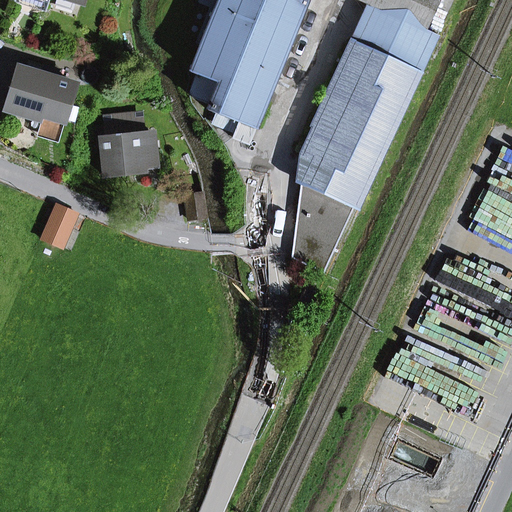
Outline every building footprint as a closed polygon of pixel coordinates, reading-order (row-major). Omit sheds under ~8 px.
[(6,0),(46,12),(49,0),(6,0)] [(56,0),(55,6),(73,11),(76,2),(71,0),(56,0)] [(219,0),(219,1),(201,46),(190,72),(196,75),(190,91),(193,97),(210,104),(207,110),(216,114),(256,129),(307,0),(219,0)] [(210,8),(196,44),(201,46),(219,1),(216,0),(199,0),(198,3),(210,8)] [(360,0),(367,3),(424,29),(438,0),(360,0)] [(367,3),(350,40),(422,72),(439,36),(424,29),(367,3)] [(353,208),(358,211),(422,72),(350,40),(310,127),(312,127),(299,155),(311,160),(300,184),(301,185),(292,258),(323,272),(353,208)] [(76,85),(18,68),(6,109),(42,120),(43,115),(65,122),(76,85)] [(142,112),(103,116),(105,138),(144,134),(142,112)] [(232,138),(249,145),(256,129),(216,114),(212,125),(234,134),(232,138)] [(37,137),(58,143),(65,122),(43,115),(42,120),(37,137)] [(144,172),(144,167),(156,166),(153,133),(144,134),(105,138),(100,138),(105,176),(144,172)] [(299,155),(300,184),(311,160),(299,155)] [(511,197),(489,188),(476,217),(510,232),(511,227),(511,197)] [(185,196),(189,220),(207,217),(203,193),(185,196)] [(42,240),(62,249),(78,214),(57,205),(42,240)] [(511,298),(511,249),(458,243),(452,291),(511,298)] [(421,331),(390,407),(429,424),(461,348),(421,331)]
